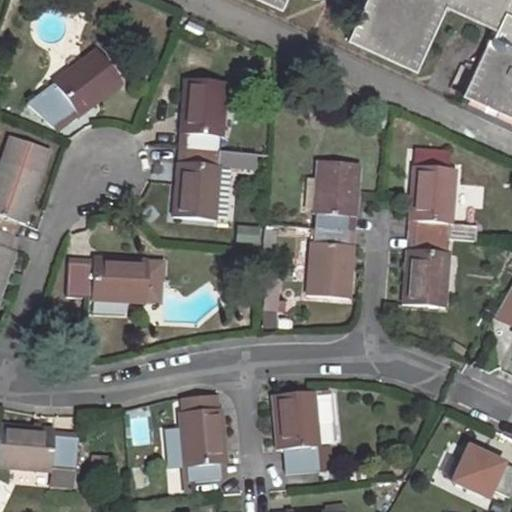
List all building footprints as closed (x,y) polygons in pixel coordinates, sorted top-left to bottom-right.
[(461,96),(511,118),(511,0),(260,0),(278,8),(281,0),(360,0),(343,38),(412,69),(442,4),(492,28),(461,96)] [(94,52),(51,86),(55,90),(30,109),(55,133),(76,117),(77,120),(120,86),(94,52)] [(183,80),(178,135),(181,136),(180,150),(213,152),(214,138),(221,138),(226,83),(183,80)] [(9,138),(0,163),(0,233),(11,237),(16,224),(24,226),(49,152),(9,138)] [(220,153),(221,139),(221,138),(214,138),(213,152),(220,153)] [(176,163),(172,219),(214,222),(218,167),(212,166),(213,152),(180,150),(179,163),(176,163)] [(219,167),(220,153),(213,152),(212,166),(218,167),(219,167)] [(448,155),(421,152),(420,168),(447,170),(448,155)] [(355,219),(359,165),(317,162),(312,216),(320,216),(319,230),(346,232),(347,218),(352,219),(355,219)] [(412,168),(408,224),(414,224),(413,239),(442,240),(443,226),(450,226),(454,171),(447,170),(420,168),(412,168)] [(312,216),(311,229),(319,230),(320,216),(312,216)] [(347,218),(346,232),(354,233),(355,219),(352,219),(347,218)] [(19,240),(24,226),(16,224),(11,237),(19,240)] [(449,241),(474,242),(475,228),(450,226),(443,226),(442,240),(449,241)] [(311,229),(310,244),(317,245),(319,230),(311,229)] [(310,244),(306,297),(348,300),(353,247),(349,247),(345,246),(346,232),(319,230),(317,245),(310,244)] [(346,232),(345,246),(349,247),(353,247),(354,233),(346,232)] [(0,296),(15,254),(7,251),(11,237),(0,233),(0,296)] [(15,254),(19,240),(11,237),(7,251),(15,254)] [(406,252),(402,307),(445,310),(448,255),(441,254),(442,240),(413,239),(412,253),(406,252)] [(448,255),(449,241),(442,240),(441,254),(448,255)] [(90,301),(144,304),(145,281),(158,281),(162,281),(162,263),(92,259),(92,265),(67,265),(66,296),(90,298),(90,301)] [(145,281),(144,304),(157,304),(158,281),(145,281)] [(319,447),(318,433),(314,397),(314,393),(272,397),(277,452),(284,452),(286,476),(317,473),(315,448),(319,447)] [(314,397),(318,433),(323,432),(330,422),(327,395),(314,397)] [(178,415),(183,468),(186,468),(187,483),(219,480),(218,466),(225,465),(220,411),(178,415)] [(0,469),(50,474),(50,470),(74,472),(76,440),(53,438),(53,432),(0,427),(0,469)] [(330,472),(328,447),(319,447),(315,448),(317,473),(330,472)] [(511,490),(511,468),(467,448),(451,483),(486,499),(490,491),(508,499),(511,490)] [(72,490),(74,472),(50,470),(50,474),(49,488),(72,490)]
